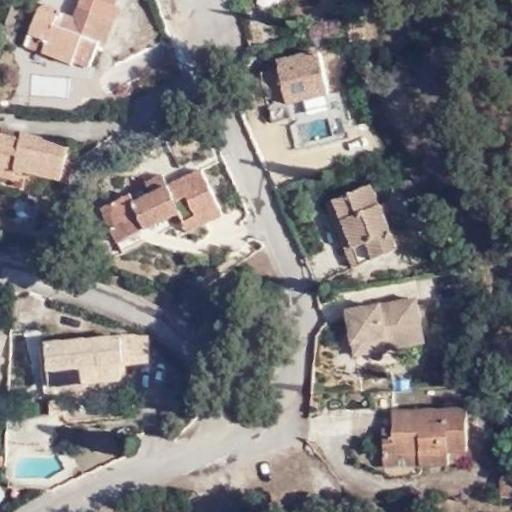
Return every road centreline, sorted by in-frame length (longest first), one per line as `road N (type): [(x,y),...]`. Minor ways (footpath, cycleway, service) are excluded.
road 1 (residential): [(222,77),(304,291),(291,386),(252,437),(209,454)]
road 2 (residential): [(209,454),(217,388),(204,360),(163,319),(0,262)]
road 3 (residential): [(209,454),(61,511)]
